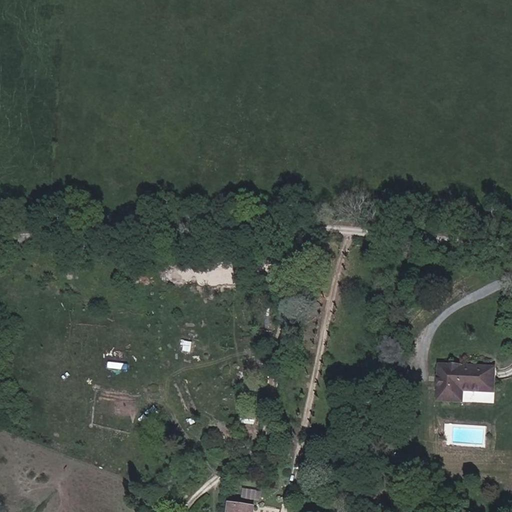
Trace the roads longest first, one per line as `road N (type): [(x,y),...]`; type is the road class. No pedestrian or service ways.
road 1 (residential): [(511,249),(341,233),(0,246)]
road 2 (unknown): [(362,235),(292,503)]
